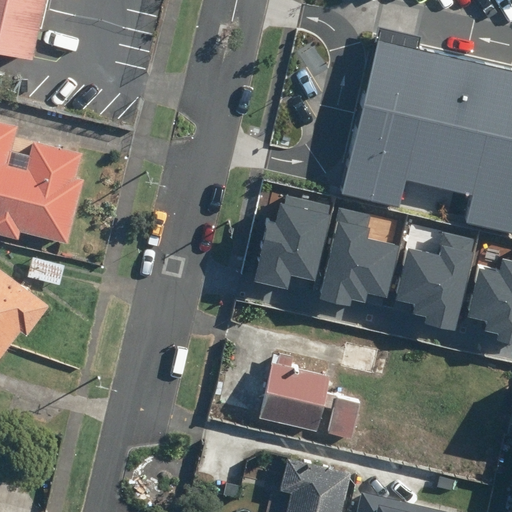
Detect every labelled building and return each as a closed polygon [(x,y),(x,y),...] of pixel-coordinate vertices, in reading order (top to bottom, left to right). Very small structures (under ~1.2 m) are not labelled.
[(0,0),(0,52),(33,60),(46,0),(0,0)] [(511,70),(380,41),(345,194),(402,207),(408,180),(472,194),(466,221),(511,231),(511,70)] [(0,221),(65,240),(80,183),(67,180),(75,148),(30,137),(22,168),(3,163),(13,123),(0,119),(0,221)] [(264,213),(251,270),(287,278),(291,263),(314,268),(329,201),(281,191),(276,215),(264,213)] [(337,195),(315,285),(347,293),(348,286),(363,290),(365,281),(387,287),(400,231),(370,224),(375,204),(337,195)] [(425,310),(456,317),(478,227),(441,218),(436,238),(405,231),(392,286),(413,291),(411,300),(426,304),(425,310)] [(499,328),(511,331),(511,236),(501,234),(495,258),(480,254),(467,304),(488,310),(486,318),(501,322),(499,328)] [(32,329),(56,299),(0,253),(0,356),(26,324),(32,329)] [(35,253),(32,272),(63,277),(67,258),(35,253)] [(340,342),(335,370),(371,376),(376,347),(340,342)] [(329,375),(273,363),(260,419),(316,431),(329,375)] [(358,398),(334,394),(327,434),(351,438),(358,398)] [(284,491),(294,493),(289,511),(344,511),(354,471),(292,457),(284,491)] [(452,511),(363,491),(358,511),(452,511)]
